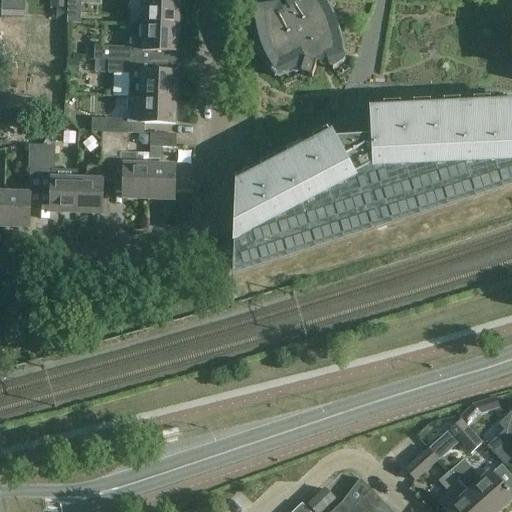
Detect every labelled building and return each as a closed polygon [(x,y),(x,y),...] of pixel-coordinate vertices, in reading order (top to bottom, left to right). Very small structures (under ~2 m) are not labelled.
[(80,0),(66,0),(66,23),(80,24),(80,0)] [(144,27),(179,28),(180,2),(170,2),(169,0),(145,0),(145,1),(144,27)] [(325,0),(293,0),(287,4),(289,7),(280,13),(276,5),(252,8),(253,27),(257,45),(264,62),(274,77),(276,76),(274,73),(301,58),(301,59),(303,58),(304,61),(300,75),(312,79),(316,65),(326,61),(328,63),(329,62),(328,60),(342,55),(343,61),(345,61),(342,39),(335,18),(325,0)] [(86,48),(86,60),(95,60),(109,60),(109,61),(166,63),(166,53),(179,54),(179,28),(144,27),(139,27),(139,40),(134,40),(134,47),(95,46),(95,48),(86,48)] [(142,98),(177,99),(178,74),(166,74),(166,63),(109,61),(108,73),(129,74),(128,97),(142,98)] [(237,154),(236,186),(233,245),(234,245),(233,270),(511,180),(511,77),(369,84),(351,94),(329,62),(328,63),(326,61),(316,65),(312,79),(314,79),(328,106),(237,154)] [(127,120),(127,124),(144,124),(177,125),(177,99),(142,98),(128,97),(128,110),(127,120)] [(0,101),(0,124),(38,125),(38,102),(15,102),(0,101)] [(113,181),(115,133),(109,133),(102,132),(102,133),(101,166),(87,166),(87,180),(77,180),(76,215),(102,216),(103,181),(113,181)] [(128,133),(115,133),(114,159),(119,159),(119,166),(124,166),(123,200),(148,201),(150,166),(137,165),(137,153),(127,153),(128,133)] [(175,134),(150,133),(149,146),(175,148),(175,134)] [(28,169),(41,170),(43,146),(29,145),(28,169)] [(43,146),(41,170),(55,170),(56,146),(43,146)] [(150,166),(148,201),(174,201),(175,166),(150,166)] [(50,206),(50,214),(76,215),(77,180),(78,171),(55,170),(52,170),(51,179),(50,206)] [(31,195),(5,194),(4,229),(29,230),(31,195)] [(498,408),(495,399),(472,405),(461,417),(463,419),(461,421),(466,426),(477,414),(498,408)] [(506,430),(488,447),(504,464),(505,466),(511,459),(511,414),(501,425),(506,430)] [(451,430),(430,449),(438,458),(459,439),(472,454),(483,444),(466,426),(461,421),(451,430)] [(438,458),(430,449),(406,471),(415,480),(438,458)] [(464,459),(449,472),(485,511),(500,511),(511,501),(511,495),(490,473),(482,480),(464,459)] [(485,511),(449,472),(438,481),(447,492),(437,501),(447,511),(485,511)] [(349,511),(348,511),(390,511),(360,480),(341,504),(349,511)] [(321,511),(334,500),(326,490),(310,506),(315,511),(321,511)] [(308,511),(301,503),(291,511),(308,511)]
